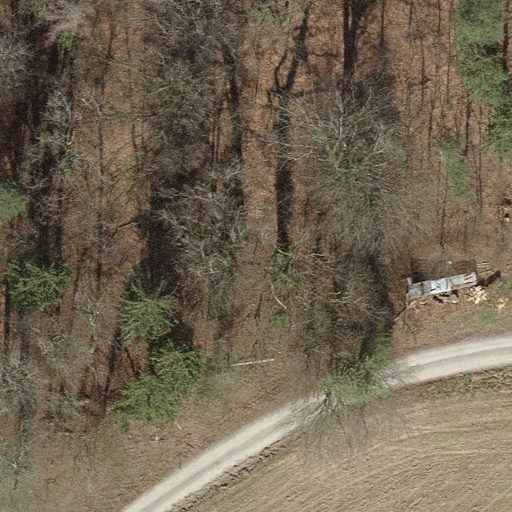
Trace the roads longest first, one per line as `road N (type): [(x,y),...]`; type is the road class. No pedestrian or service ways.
road 1 (track): [(147,511),(189,475),(347,390),(511,346)]
road 2 (track): [(189,475),(199,353),(115,220)]
